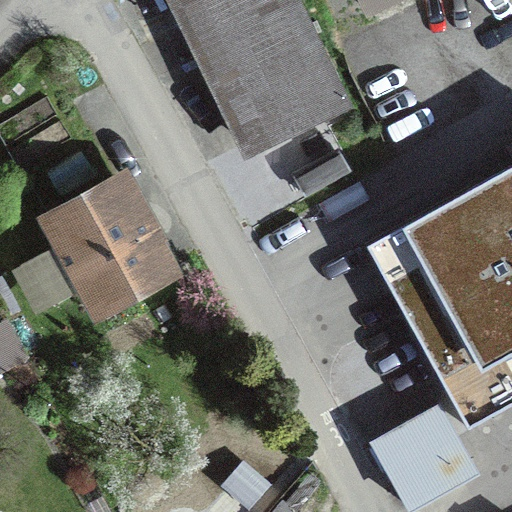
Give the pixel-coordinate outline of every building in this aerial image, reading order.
[(179,0),(251,146),(341,103),(291,0),(179,0)] [(363,0),(368,10),(387,0),(363,0)] [(469,427),(511,403),(511,164),(368,244),(469,427)] [(149,239),(160,232),(151,216),(140,222),(118,183),(52,219),(101,308),(167,271),(149,239)] [(0,370),(25,357),(6,321),(0,324),(0,370)] [(439,405),(372,442),(407,506),(474,469),(439,405)]
